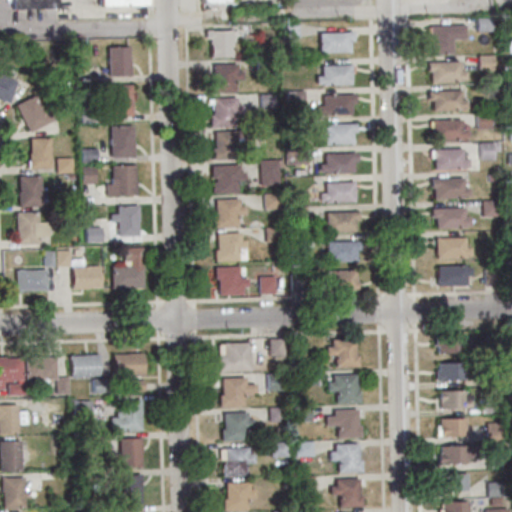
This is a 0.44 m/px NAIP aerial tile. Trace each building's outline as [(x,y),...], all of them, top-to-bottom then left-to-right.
[(10,9),(9,0),(54,0),(55,8),(10,9)] [(473,18),(489,18),(489,31),(473,31),(473,18)] [(295,36),(280,37),(279,23),(295,23),(295,36)] [(462,25),(427,26),(424,27),(425,39),(427,39),(428,54),(449,53),(449,39),(462,39),(462,25)] [(228,30),(229,57),(208,57),(208,38),(202,38),(202,31),(228,30)] [(346,51),(316,52),(315,33),(349,32),(349,41),(346,41),(346,51)] [(105,48),(126,48),(126,75),(105,76),(105,48)] [(475,55),(489,55),(489,71),(475,71),(475,55)] [(424,63),(457,61),(458,71),(463,71),(464,80),(457,81),(456,83),(428,84),(428,72),(424,72),(424,63)] [(208,92),(208,82),(210,82),(210,65),(234,65),(234,72),(238,71),(239,80),(230,80),(230,92),(208,92)] [(319,85),(319,83),(313,83),(313,77),(318,77),(318,66),(346,65),(347,84),(319,85)] [(0,76),(12,80),(6,101),(0,99),(0,76)] [(128,85),(129,116),(107,116),(107,85),(128,85)] [(425,92),(458,90),(459,101),(463,100),(464,110),(429,111),(429,100),(425,100),(425,92)] [(301,107),(285,107),(284,91),(301,91),(301,107)] [(257,94),(271,93),(271,107),(257,108),(257,94)] [(347,114),(320,115),(320,113),(315,113),(314,106),(320,106),(319,96),(351,95),(351,103),(347,103),(347,114)] [(26,131),(13,105),(31,96),(40,113),(50,108),(55,117),(26,131)] [(208,127),(207,115),(210,115),(209,99),(233,98),(233,106),(238,106),(238,114),(230,114),(231,126),(208,127)] [(93,108),(93,122),(78,123),(78,109),(93,108)] [(473,114),(486,113),(487,128),(474,128),(473,114)] [(458,120),(428,120),(428,141),(460,141),(460,138),(464,138),(464,130),(458,130),(458,120)] [(320,145),(320,142),(315,142),(315,136),(320,136),(320,125),(352,124),(352,132),(349,132),(349,144),(320,145)] [(107,127),(129,126),(130,156),(108,157),(107,127)] [(246,146),(233,147),(233,158),(210,159),(210,149),(212,149),(212,132),(246,131),(246,146)] [(47,168),(27,168),(26,155),(27,155),(27,138),(47,138),(47,168)] [(476,142),(489,142),(490,159),(477,160),(476,142)] [(92,148),(93,163),(78,163),(77,149),(92,148)] [(303,163),(284,164),(284,149),(303,149),(303,163)] [(459,149),(428,149),(428,159),(431,159),(431,168),(465,168),(465,159),(459,159),(459,149)] [(323,172),(323,171),(318,171),(317,164),(323,164),(322,154),(352,154),(352,161),(350,161),(351,171),(323,172)] [(54,173),(53,159),(68,158),(69,173),(54,173)] [(275,160),(275,184),(259,184),(258,160),(275,160)] [(105,195),(104,184),(111,184),(110,165),(133,164),(134,194),(105,195)] [(236,164),(236,172),(242,172),(242,179),(234,179),(235,192),(212,192),(212,182),(214,182),(213,165),(236,164)] [(79,167),(92,167),(93,182),(79,182),(79,167)] [(38,204),(17,205),(16,176),(37,176),(38,204)] [(460,178),(427,178),(427,188),(430,189),(430,200),(462,199),(467,197),(467,188),(460,189),(460,178)] [(352,200),(323,201),(323,199),(318,199),(318,192),(323,192),(323,182),(352,181),(352,200)] [(261,193),(278,193),(278,207),(262,207),(261,193)] [(237,198),(237,205),(242,205),(242,213),(235,213),(235,226),(212,226),(212,215),(214,215),(214,198),(237,198)] [(479,200),(495,199),(495,216),(479,217),(479,200)] [(116,235),(116,220),(109,220),(108,214),(115,213),(115,206),(136,205),(136,220),(136,234),(116,235)] [(287,220),(287,206),(303,206),(304,220),(287,220)] [(427,208),(460,208),(460,218),(467,218),(467,226),(461,226),(461,229),(433,230),(432,218),(428,218),(427,208)] [(15,242),(15,212),(36,211),(36,222),(46,221),(46,235),(37,235),(37,242),(15,242)] [(319,232),(319,222),(324,222),(324,212),(355,211),(356,218),(352,219),(352,231),(319,232)] [(84,242),(83,227),(100,227),(100,241),(84,242)] [(263,227),(278,227),(278,240),(263,240),(263,227)] [(237,232),(237,239),(243,239),(244,259),(236,259),(213,260),(212,250),(216,250),(215,232),(237,232)] [(309,246),(292,246),(292,237),(309,236),(309,246)] [(462,238),(434,238),(434,257),(464,257),(464,255),(469,255),(468,247),(462,247),(462,238)] [(354,260),(326,261),(325,242),(356,241),(356,248),(354,248),(354,260)] [(110,288),(110,266),(122,266),(122,247),(140,247),(140,259),(138,259),(138,265),(140,265),(140,287),(110,288)] [(42,266),(41,250),(51,250),(52,266),(42,266)] [(54,265),(53,251),(66,250),(67,265),(54,265)] [(434,265),(464,264),(464,266),(470,266),(470,275),(464,275),(465,284),(434,285),(434,265)] [(212,266),(237,265),(237,278),(246,278),(246,286),(240,286),(240,293),(216,294),(216,276),(213,276),(212,266)] [(97,266),(98,288),(71,288),(70,266),(97,266)] [(15,290),(15,269),(44,268),(45,289),(15,290)] [(324,289),(324,280),(321,280),(321,272),(324,272),(324,270),(353,269),(353,280),(354,280),(354,288),(324,289)] [(482,269),(496,269),(497,283),(483,283),(482,269)] [(289,291),(288,274),(303,273),(303,290),(289,291)] [(257,276),(272,276),(273,292),(258,292),(257,276)] [(433,345),(433,336),(460,335),(461,351),(436,352),(436,345),(433,345)] [(266,339),(281,338),(281,355),(266,355),(266,339)] [(332,366),(332,354),(325,354),(324,346),(329,346),(329,339),(352,338),(353,355),(356,355),(356,365),(332,366)] [(216,371),(215,354),(222,354),(221,343),(247,342),(247,370),(216,371)] [(141,374),(141,352),(111,353),(112,375),(141,374)] [(69,376),(97,376),(97,354),(69,354),(69,376)] [(54,355),(24,355),(24,378),(54,378),(54,355)] [(0,388),(2,388),(2,380),(23,380),(22,356),(0,356),(0,388)] [(462,379),(434,380),(433,370),(437,370),(436,363),(461,362),(462,379)] [(315,384),(299,385),(298,371),(315,371),(315,384)] [(279,372),(279,390),(265,390),(265,373),(279,372)] [(333,402),(333,389),(325,389),(324,382),(330,381),(330,374),(354,374),(354,390),(358,389),(358,402),(333,402)] [(66,376),(56,377),(56,393),(66,392),(66,376)] [(497,385),(482,385),(482,376),(496,376),(497,385)] [(243,377),(243,384),(253,383),(253,392),(240,392),(240,404),(218,405),(218,395),(220,395),(219,377),(243,377)] [(92,379),(92,392),(108,392),(108,378),(92,379)] [(142,379),(128,380),(128,390),(143,390),(142,379)] [(7,383),(24,383),(24,394),(7,394),(7,383)] [(468,407),(434,408),(434,399),(437,399),(437,391),(461,390),(461,394),(468,394),(468,407)] [(140,399),(119,399),(119,409),(109,409),(109,429),(140,429),(140,399)] [(88,400),(70,401),(71,419),(89,419),(88,400)] [(17,403),(0,403),(0,432),(18,432),(17,403)] [(309,420),(294,421),(293,406),(308,406),(309,420)] [(267,422),(267,407),(282,407),(282,421),(267,422)] [(358,436),(335,436),(335,424),(323,425),(323,416),(331,416),(331,409),(354,409),(355,425),(358,425),(358,436)] [(221,412),(245,412),(245,419),(250,419),(251,427),(243,427),(243,439),(219,440),(219,430),(222,430),(221,412)] [(463,436),(439,436),(438,418),(462,418),(463,436)] [(485,441),(484,424),(498,423),(498,440),(485,441)] [(118,466),(139,466),(139,437),(118,437),(118,466)] [(0,470),(19,470),(19,440),(0,440),(0,470)] [(293,456),(292,442),(310,441),(310,455),(293,456)] [(268,442),(284,442),(285,456),(268,456),(268,442)] [(336,472),(335,459),(327,460),(327,451),(332,451),(332,444),(356,443),(356,460),(359,460),(359,471),(336,472)] [(439,446),(474,445),(475,457),(464,458),(464,462),(436,463),(436,454),(439,453),(439,446)] [(245,447),(246,454),(251,454),(251,462),(243,462),(243,474),(220,475),(220,465),(222,465),(222,459),(217,459),(217,449),(221,449),(221,447),(245,447)] [(485,468),(485,447),(498,447),(499,468),(485,468)] [(437,491),(436,481),(440,481),(440,474),(465,473),(465,490),(437,491)] [(139,474),(120,474),(120,502),(139,502),(139,474)] [(23,476),(0,476),(0,507),(23,507),(23,476)] [(311,489),(293,490),(293,477),(311,476),(311,489)] [(360,505),(338,506),(337,494),(328,494),(328,486),(333,486),(333,479),(357,478),(357,494),(360,494),(360,505)] [(223,482),(246,481),(246,489),(252,489),(252,497),(244,497),(244,509),(221,509),(221,499),(224,499),(223,482)] [(485,482),(500,482),(500,496),(485,497),(485,482)] [(465,511),(441,511),(441,503),(465,502),(465,511)]
